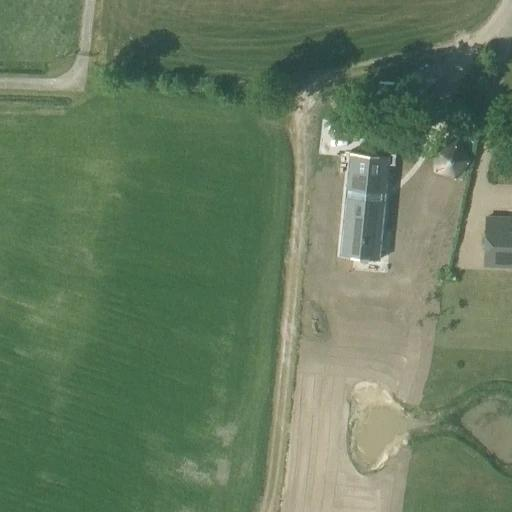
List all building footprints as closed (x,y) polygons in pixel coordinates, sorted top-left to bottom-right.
[(435,148),(435,169),(455,177),(468,160),(456,142),(435,148)] [(350,151),(339,254),(341,254),(341,252),(379,256),(378,258),(380,258),(386,199),(390,159),(390,154),(389,154),(389,156),(351,153),(351,151),(350,151)] [(511,217),(487,217),(485,265),(511,265),(511,217)] [(327,288),(323,271),(310,274),(314,291),(327,288)] [(346,334),(345,306),(330,307),(331,334),(346,334)] [(497,491),(501,469),(478,464),(474,486),(497,491)] [(459,483),(475,482),(474,465),(458,466),(459,483)]
